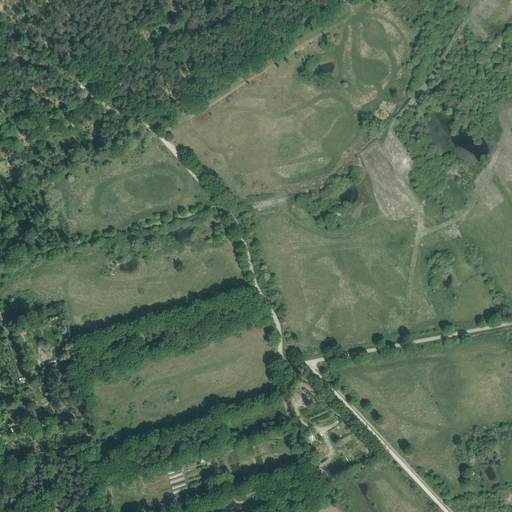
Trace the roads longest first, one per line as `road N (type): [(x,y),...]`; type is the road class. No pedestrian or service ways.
road 1 (track): [(310,362),(281,359),(280,328),(230,211),(158,133),(0,30)]
road 2 (track): [(0,268),(224,205)]
road 3 (unclassified): [(310,362),(511,322)]
road 4 (track): [(445,511),(310,362)]
